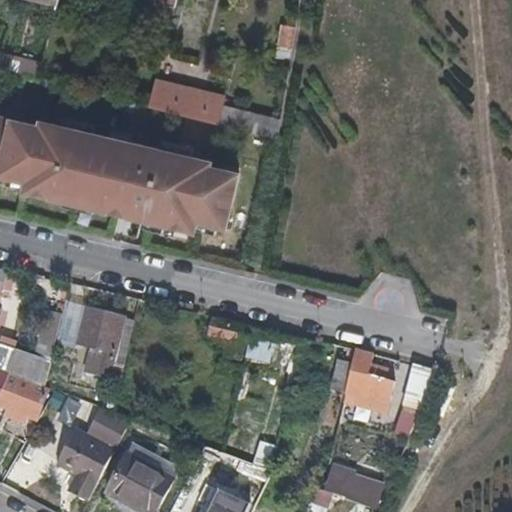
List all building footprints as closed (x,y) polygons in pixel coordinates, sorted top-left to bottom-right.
[(153,0),(152,6),(173,12),(175,0),(153,0)] [(296,52),(299,29),(289,27),(284,51),(296,52)] [(224,103),(225,98),(155,81),(148,108),(218,125),(224,103)] [(282,141),(286,118),(224,103),(218,125),(282,141)] [(0,175),(28,182),(28,193),(200,233),(202,225),(232,232),(245,174),(218,168),(220,159),(43,119),(42,124),(0,114),(0,175)] [(0,365),(48,384),(65,313),(48,309),(38,351),(0,340),(0,287),(7,289),(11,271),(0,268),(0,365)] [(114,375),(129,312),(91,304),(84,339),(97,343),(91,369),(114,375)] [(123,378),(138,313),(129,312),(114,375),(117,376),(123,378)] [(251,327),(218,319),(214,335),(247,343),(251,327)] [(356,362),(349,392),(396,404),(402,379),(394,377),(396,369),(375,364),(378,352),(359,348),(356,362)] [(335,389),(349,392),(356,362),(343,359),(335,389)] [(427,398),(441,368),(419,362),(411,394),(427,398)] [(39,416),(55,386),(48,384),(0,365),(0,388),(3,390),(6,392),(5,397),(15,403),(13,410),(26,418),(31,412),(39,416)] [(120,391),(123,378),(117,376),(114,389),(120,391)] [(67,397),(57,420),(72,427),(82,404),(67,397)] [(122,441),(134,416),(126,413),(114,436),(122,441)] [(94,498),(120,446),(81,425),(62,461),(83,472),(76,488),(94,498)] [(273,460),(278,437),(268,434),(263,458),(273,460)] [(160,511),(184,462),(135,438),(107,497),(137,511),(160,511)] [(214,476),(238,485),(247,463),(224,453),(214,476)] [(383,491),(366,485),(366,480),(338,471),(339,464),(332,462),(325,491),(333,494),(374,509),(383,491)] [(328,503),(333,494),(325,491),(321,489),(316,498),(328,503)] [(183,492),(173,511),(188,511),(195,498),(183,492)] [(137,511),(107,497),(103,505),(116,511),(137,511)]
